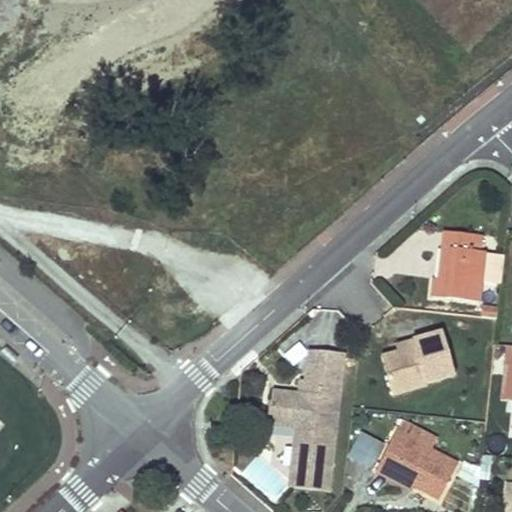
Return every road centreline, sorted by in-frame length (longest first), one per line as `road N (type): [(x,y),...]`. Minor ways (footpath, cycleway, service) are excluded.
road 1 (residential): [(136,428),(484,123)]
road 2 (secondary): [(0,309),(136,428)]
road 3 (residential): [(136,428),(230,511)]
